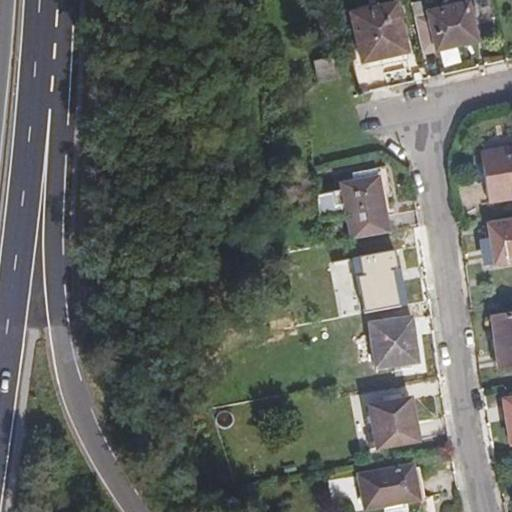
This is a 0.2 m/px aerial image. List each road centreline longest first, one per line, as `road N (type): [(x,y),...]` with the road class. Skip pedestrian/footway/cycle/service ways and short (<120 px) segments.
road 1 (trunk): [(137,511),(92,440),(61,343),(50,242),(60,111),(52,12)]
road 2 (residential): [(511,87),(441,102),(425,124),(477,511)]
road 3 (trunk): [(0,356),(52,12)]
